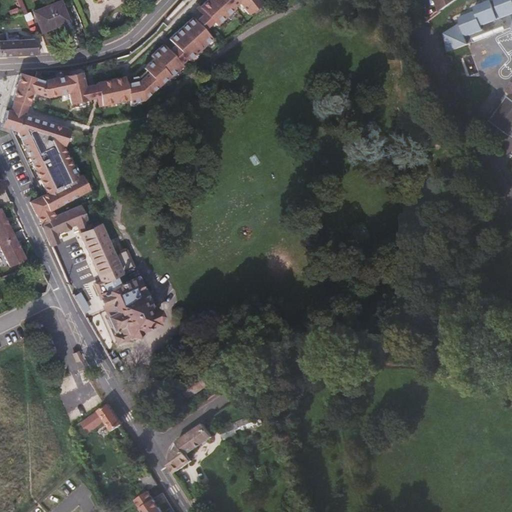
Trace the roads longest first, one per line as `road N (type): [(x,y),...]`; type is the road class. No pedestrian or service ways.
road 1 (residential): [(511,209),(407,269),(149,450)]
road 2 (residential): [(418,0),(418,32),(437,88),(511,195)]
road 3 (tertiary): [(0,61),(66,60),(127,41),(166,0)]
road 4 (tertiary): [(62,292),(149,450)]
road 5 (tertiary): [(0,161),(62,292)]
